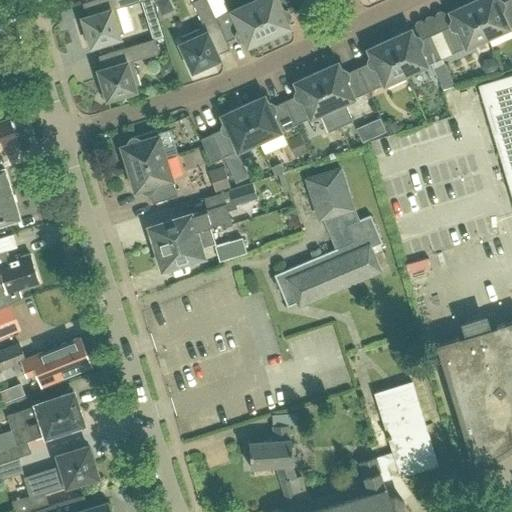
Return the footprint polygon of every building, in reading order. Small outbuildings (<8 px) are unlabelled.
[(90,46),(119,37),(118,33),(123,31),(116,8),(140,0),(90,0),(82,3),(86,15),(81,17),(90,46)] [(156,0),(155,4),(159,11),(163,13),(170,9),(171,5),(169,0),(156,0)] [(226,41),(215,17),(207,0),(194,0),(192,1),(203,26),(180,36),(183,41),(179,43),(191,71),(219,58),(217,54),(229,48),(226,41)] [(243,39),(246,46),(268,36),(252,0),(215,17),(226,41),(236,36),(237,37),(238,38),(239,39),(240,39),(241,39),(243,39)] [(295,0),(252,0),(268,36),(289,26),(286,19),(287,19),(288,18),(288,17),(288,16),(289,14),(288,13),(299,8),(295,0)] [(473,0),(470,1),(486,37),(511,25),(511,0),(504,0),(501,2),(501,1),(500,0),(473,0)] [(449,54),(486,37),(470,1),(449,11),(452,18),(450,19),(450,21),(449,22),(449,23),(449,24),(450,25),(439,30),(449,54)] [(388,38),(404,74),(441,57),(430,34),(419,39),(419,38),(418,37),(416,36),(415,36),(414,36),(413,36),(410,29),(388,38)] [(106,98),(135,89),(133,85),(139,83),(132,60),(158,52),(153,38),(98,55),(101,68),(97,69),(106,98)] [(367,62),(357,67),(368,91),(404,74),(388,38),(367,48),(370,55),(369,56),(368,57),(367,58),(367,60),(367,61),(367,62)] [(340,69),(336,62),(315,72),(339,126),(351,120),(343,102),(368,91),(357,67),(346,72),(345,70),(343,69),(342,69),(340,69)] [(294,94),(294,95),(284,100),(294,124),(318,113),(326,132),(339,126),(315,72),(293,81),(297,88),(295,90),(294,91),(294,93),(294,94)] [(511,74),(478,85),(511,198),(511,74)] [(449,81),(437,83),(444,121),(455,119),(449,81)] [(242,105),(258,140),(294,124),(284,100),(273,105),(273,104),(272,103),(271,102),(269,102),(268,102),(267,102),(266,102),(263,95),(242,105)] [(210,133),(221,157),(258,140),(242,105),(220,114),(223,122),(222,123),(221,124),(221,125),(221,126),(221,127),(221,128),(210,133)] [(17,140),(8,117),(0,119),(0,149),(3,148),(2,145),(17,140)] [(120,145),(127,168),(164,156),(156,129),(131,137),(130,137),(129,137),(128,139),(128,140),(127,141),(127,143),(120,145)] [(210,162),(221,157),(210,133),(199,138),(210,162)] [(294,157),(306,151),(298,134),(286,139),(294,157)] [(176,195),(164,156),(127,168),(134,190),(141,188),(142,189),(143,190),(144,191),(145,191),(146,191),(148,191),(151,202),(176,195)] [(3,168),(0,168),(0,196),(11,193),(3,168)] [(319,218),(321,217),(353,208),(340,168),(307,178),(319,218)] [(252,182),(229,189),(234,205),(257,198),(252,182)] [(11,193),(0,196),(0,223),(18,218),(11,193)] [(181,236),(210,228),(221,224),(222,228),(232,225),(226,205),(150,227),(153,237),(153,245),(172,239),(173,242),(182,239),(181,236)] [(353,208),(321,217),(334,249),(322,254),(318,247),(308,251),(311,259),(274,275),(287,306),(298,302),(299,305),(379,271),(370,248),(382,243),(370,215),(359,220),(353,208)] [(172,239),(153,245),(157,252),(162,269),(203,257),(200,248),(215,244),(210,228),(181,236),(182,239),(173,242),(172,239)] [(219,260),(246,252),(242,237),(214,245),(219,260)] [(0,305),(20,299),(17,289),(38,282),(29,254),(8,260),(5,251),(0,252),(0,305)] [(511,303),(509,293),(494,298),(500,316),(511,311),(511,303)] [(0,336),(19,329),(9,304),(0,307),(0,336)] [(496,457),(493,448),(499,446),(501,445),(509,441),(511,438),(511,320),(494,326),(488,328),(485,318),(464,324),(467,335),(465,335),(436,344),(473,464),(496,457)] [(41,386),(91,366),(79,337),(29,357),(41,386)] [(375,460),(382,481),(399,476),(399,477),(438,465),(412,381),(373,393),(386,436),(385,436),(386,439),(387,439),(392,453),(375,460)] [(17,427),(77,407),(72,391),(34,404),(35,406),(11,414),(15,428),(17,427)] [(0,462),(17,457),(30,452),(26,440),(44,434),(45,436),(83,423),(77,407),(17,427),(15,428),(0,432),(0,462)] [(284,492),(303,486),(300,475),(294,477),(290,463),(291,463),(289,437),(288,437),(287,423),(271,425),(272,438),(247,440),(249,466),(275,464),(284,492)] [(29,498),(67,486),(66,485),(97,476),(87,445),(57,455),(60,467),(23,479),(29,498)] [(17,457),(0,462),(0,477),(22,470),(17,457)] [(383,487),(382,481),(375,460),(375,459),(359,464),(364,480),(351,484),(352,489),(311,502),(310,497),(307,498),(303,486),(284,492),(288,507),(280,509),(277,507),(269,510),(267,511),(404,511),(405,509),(405,505),(403,503),(402,501),(400,499),(397,497),(392,496),(390,496),(388,496),(385,486),(383,487)] [(110,511),(108,503),(107,500),(86,507),(83,495),(34,510),(34,511),(110,511)]
